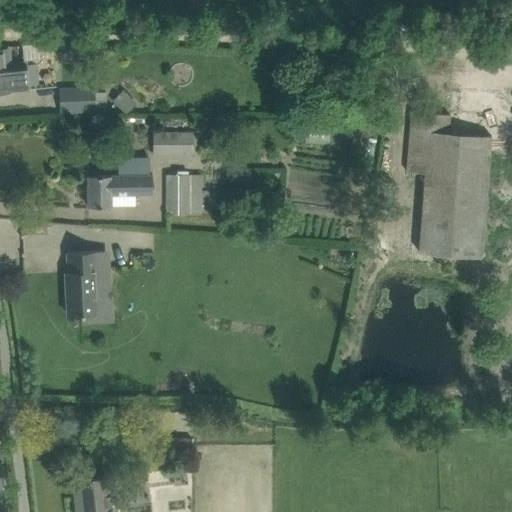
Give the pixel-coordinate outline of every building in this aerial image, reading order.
[(0,49),(0,92),(12,92),(12,91),(27,89),(25,63),(9,64),(8,49),(0,49)] [(63,112),(107,110),(106,85),(61,88),(63,112)] [(123,89),(111,100),(126,114),(138,103),(123,89)] [(420,252),(482,257),(491,135),(448,132),(449,114),(411,111),(407,171),(426,173),(420,252)] [(194,154),(194,131),(154,131),(154,154),(194,154)] [(129,149),(148,155),(152,143),(133,137),(129,149)] [(112,209),(112,205),(134,205),(134,195),(152,195),(152,174),(149,173),(150,157),(120,158),(120,178),(91,178),(90,208),(112,209)] [(227,179),(251,179),(251,167),(227,166),(227,179)] [(166,174),(166,213),(203,213),(203,174),(166,174)] [(66,272),(68,315),(99,314),(96,271),(104,270),(103,250),(53,253),(54,273),(66,272)] [(192,448),(193,437),(165,436),(165,447),(192,448)] [(78,510),(77,511),(116,511),(112,476),(77,481),(81,510),(78,510)]
